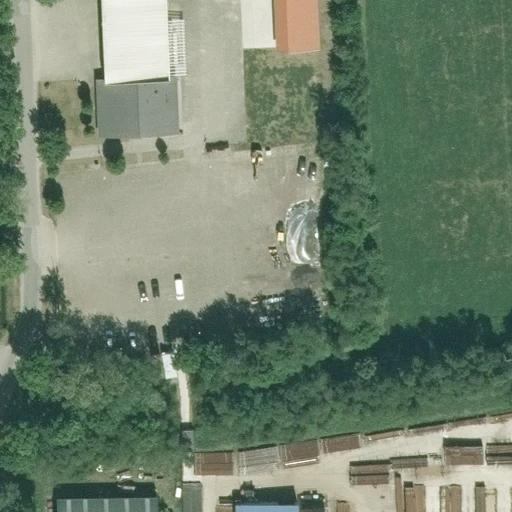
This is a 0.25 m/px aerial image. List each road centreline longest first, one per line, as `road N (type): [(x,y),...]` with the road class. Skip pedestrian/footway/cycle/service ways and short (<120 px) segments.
road 1 (track): [(511,338),(0,434)]
road 2 (residential): [(0,411),(36,229),(29,0)]
